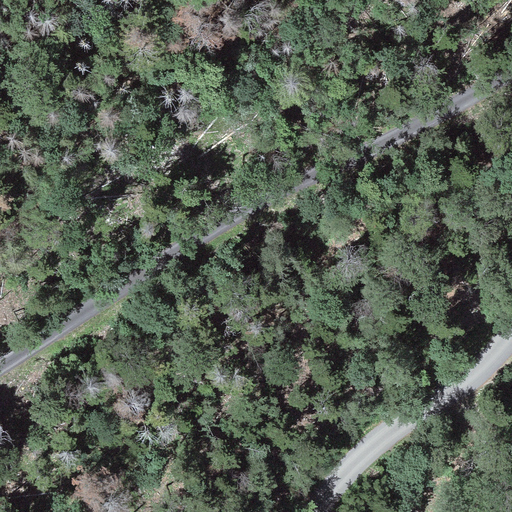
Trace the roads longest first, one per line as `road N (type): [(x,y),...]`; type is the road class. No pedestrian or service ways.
road 1 (unclassified): [(0,368),(262,200),(511,72)]
road 2 (unclassified): [(511,334),(459,386),(383,436),(313,511)]
